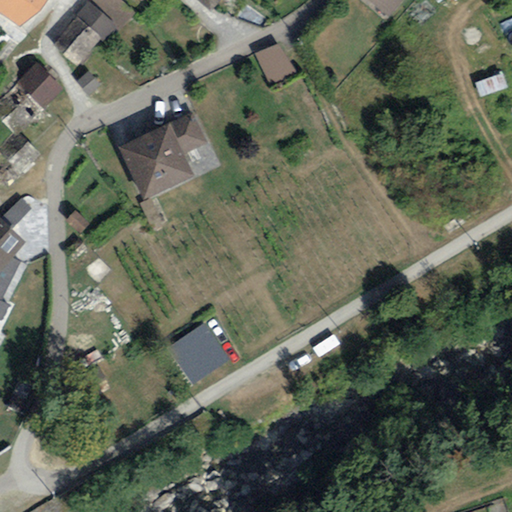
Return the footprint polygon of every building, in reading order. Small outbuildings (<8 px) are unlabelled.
[(0,0),(0,11),(18,23),(38,0),(0,0)] [(372,0),(388,13),(398,0),(372,0)] [(115,25),(86,1),(55,40),(84,64),(115,25)] [(298,69),(276,42),(253,53),(267,83),(298,69)] [(62,86),(36,61),(0,96),(0,113),(17,131),(62,86)] [(101,84),(88,69),(76,80),(89,94),(101,84)] [(169,119),(184,152),(208,141),(193,108),(169,119)] [(184,152),(169,119),(116,142),(140,195),(193,172),(184,152)] [(41,151),(19,132),(1,153),(23,171),(41,151)] [(10,254),(25,237),(0,214),(0,297),(2,299),(20,260),(10,254)] [(0,317),(10,302),(2,299),(0,297),(0,317)] [(198,385),(220,370),(199,340),(178,355),(198,385)]
